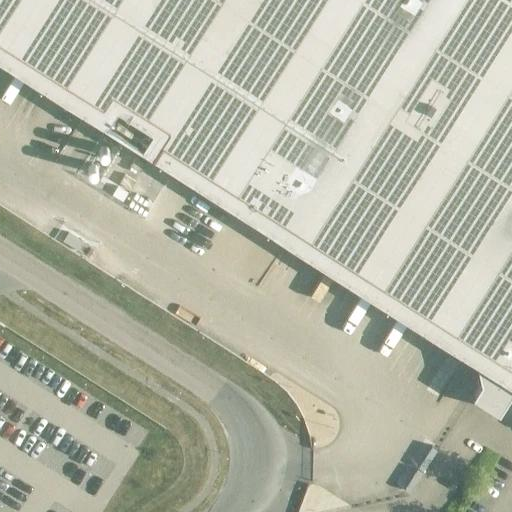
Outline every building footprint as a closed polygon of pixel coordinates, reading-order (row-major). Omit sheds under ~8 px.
[(511,0),(0,0),(0,31),(116,105),(104,123),(251,217),(263,199),(498,349),(487,367),(490,369),(473,396),(475,397),(476,395),(498,409),(497,411),(499,412),(511,391),(511,0)] [(121,165),(104,159),(98,173),(116,180),(121,165)] [(131,203),(137,193),(124,186),(119,196),(131,203)] [(356,346),(368,322),(357,317),(346,341),(356,346)] [(430,363),(422,382),(432,387),(441,368),(430,363)] [(362,391),(353,400),(390,440),(400,431),(362,391)] [(511,472),(508,467),(498,474),(506,487),(511,482),(511,472)]
